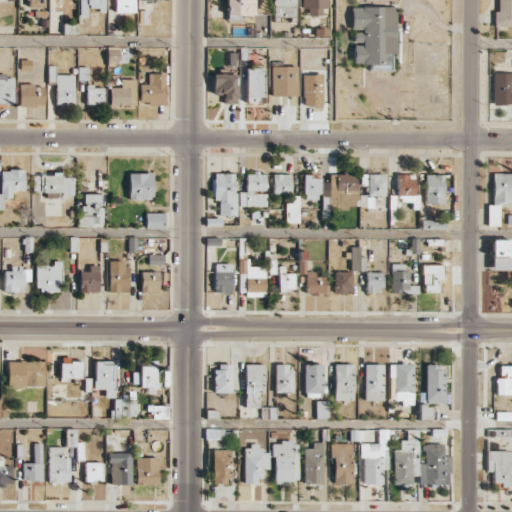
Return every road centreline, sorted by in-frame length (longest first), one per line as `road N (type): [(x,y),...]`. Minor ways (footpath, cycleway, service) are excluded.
road 1 (residential): [(0,137),(511,141)]
road 2 (residential): [(471,329),(471,0)]
road 3 (tertiary): [(190,0),(189,328)]
road 4 (tertiary): [(471,329),(189,328)]
road 5 (tertiary): [(189,328),(0,327)]
road 6 (tertiary): [(189,328),(188,511)]
road 7 (residential): [(466,511),(471,329)]
